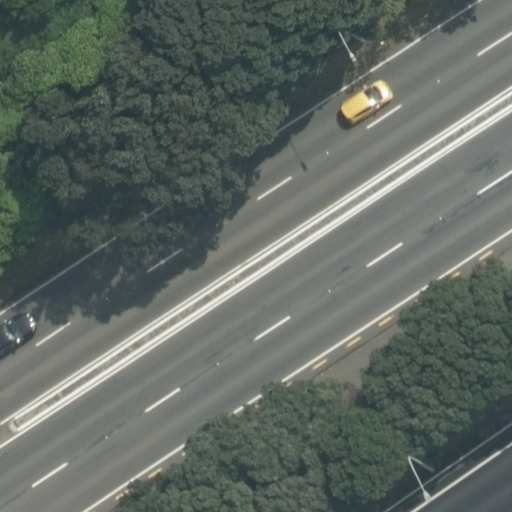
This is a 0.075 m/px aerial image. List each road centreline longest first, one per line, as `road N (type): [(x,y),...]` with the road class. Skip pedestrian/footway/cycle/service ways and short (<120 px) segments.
road 1 (primary): [(511,171),(0,511)]
road 2 (primary): [(0,358),(511,31)]
